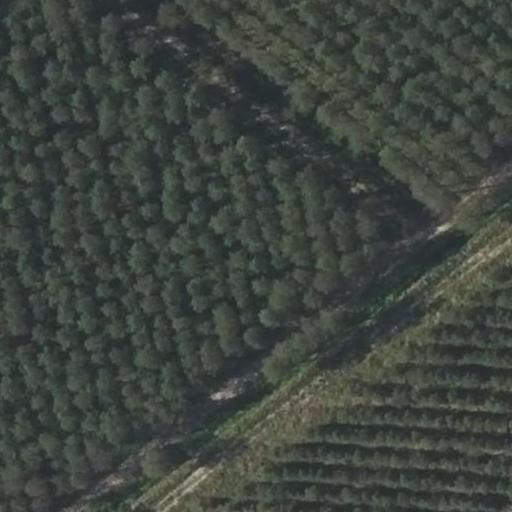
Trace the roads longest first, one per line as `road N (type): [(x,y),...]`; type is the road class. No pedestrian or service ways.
road 1 (track): [(511,159),(66,511)]
road 2 (track): [(511,242),(164,511)]
road 3 (track): [(432,220),(140,0)]
